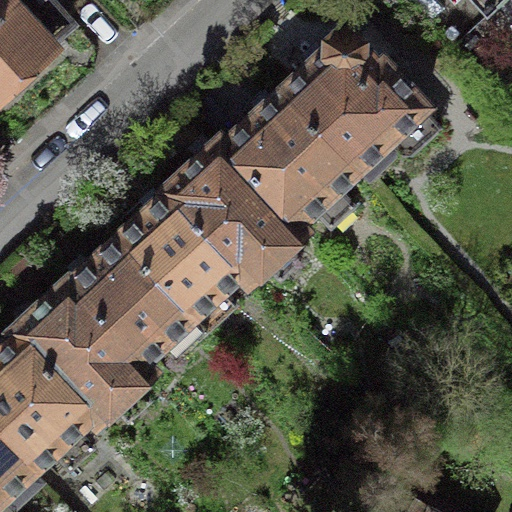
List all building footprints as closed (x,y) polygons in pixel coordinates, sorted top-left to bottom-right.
[(0,0),(0,94),(52,46),(41,35),(65,13),(53,0),(0,0)] [(389,140),(427,104),(384,57),(378,62),(364,47),(364,40),(360,34),(355,30),(349,28),(342,27),(336,29),(330,33),(326,39),(325,45),(325,47),(325,48),(316,55),(281,88),(357,170),(359,168),(369,179),(399,151),(389,140)] [(301,221),(357,170),(281,88),(267,101),(225,139),(221,134),(219,136),(301,225),(303,223),(301,221)] [(247,276),(301,225),(219,136),(205,149),(164,186),(247,276)] [(245,278),(247,276),(164,186),(162,188),(164,191),(153,202),(117,234),(193,316),(240,273),(245,278)] [(146,359),(193,316),(117,234),(83,266),(71,277),(69,274),(67,276),(150,366),(151,364),(146,359)] [(95,416),(150,366),(67,276),(26,314),(12,327),(95,416)] [(93,418),(95,416),(12,327),(10,329),(15,334),(0,347),(0,429),(35,467),(91,416),(93,418)] [(33,469),(35,467),(0,429),(0,499),(3,496),(13,507),(43,480),(33,469)]
